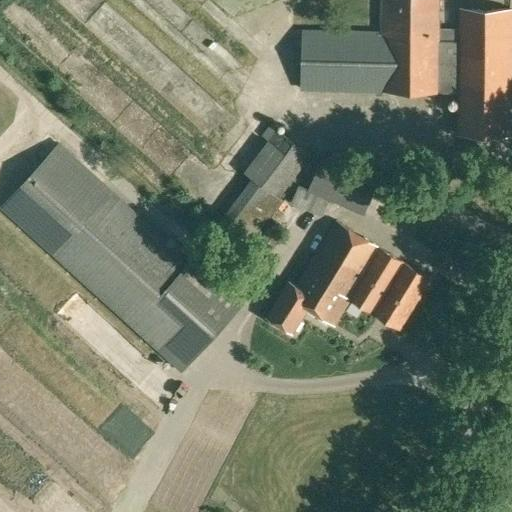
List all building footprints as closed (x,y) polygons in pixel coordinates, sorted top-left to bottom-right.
[(510,136),(511,9),(459,8),(459,29),(438,28),(438,0),(380,0),(380,32),(302,30),(301,88),(459,92),(458,134),(510,136)] [(246,248),(283,200),(277,196),(309,154),(269,124),(260,136),(267,142),(245,172),(252,177),(215,225),(246,248)] [(59,144),(1,208),(54,255),(160,351),(174,364),(180,370),(193,356),(241,303),(192,259),(189,262),(111,191),(59,144)] [(378,179),(323,155),(308,189),(299,185),(292,201),(307,207),(314,192),(363,214),(378,179)] [(398,329),(430,278),(336,220),(296,285),(289,280),(265,317),(292,333),(308,307),(332,323),(348,298),(371,312),(398,329)]
